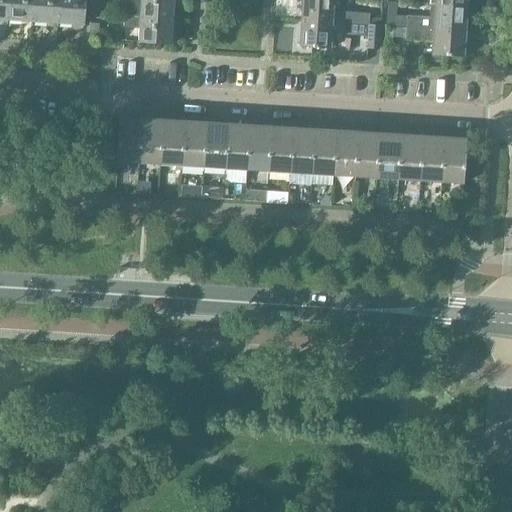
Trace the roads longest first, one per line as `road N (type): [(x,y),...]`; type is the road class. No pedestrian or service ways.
road 1 (residential): [(511,121),(0,88)]
road 2 (secondary): [(365,310),(0,288)]
road 3 (secondary): [(365,310),(383,319),(511,330)]
road 4 (secondary): [(511,308),(383,302),(365,310)]
